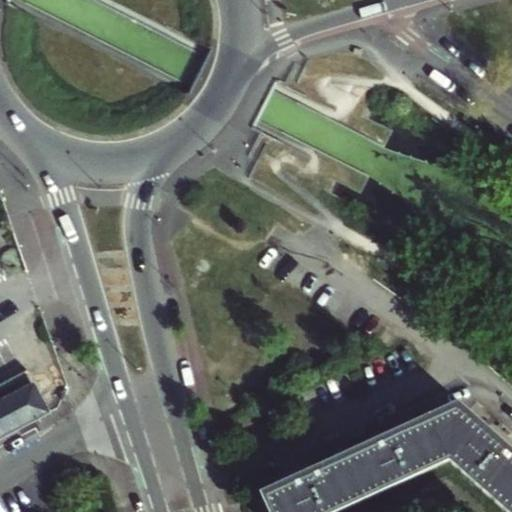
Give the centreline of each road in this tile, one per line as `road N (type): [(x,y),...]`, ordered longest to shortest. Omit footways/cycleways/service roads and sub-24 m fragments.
road 1 (primary): [(0,53),(225,34),(371,0)]
road 2 (secondary): [(24,136),(67,210),(130,415)]
road 3 (secondary): [(172,399),(139,215),(153,170),(174,148)]
road 4 (primary): [(257,0),(0,27)]
road 5 (secondary): [(229,92),(281,39),(388,5)]
road 6 (residential): [(388,5),(409,41),(511,115)]
road 7 (secondary): [(24,136),(64,158),(101,165),(174,148)]
road 8 (residential): [(0,482),(130,415)]
